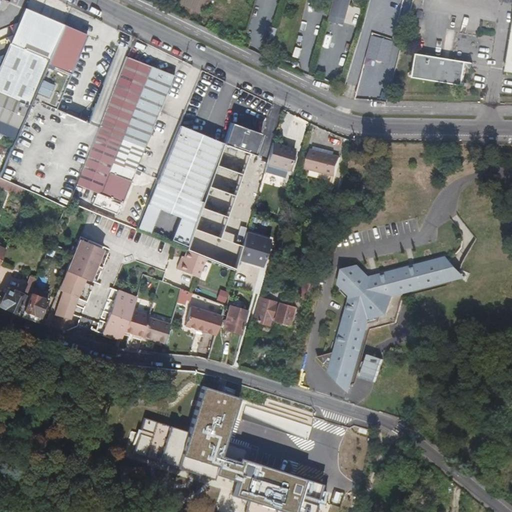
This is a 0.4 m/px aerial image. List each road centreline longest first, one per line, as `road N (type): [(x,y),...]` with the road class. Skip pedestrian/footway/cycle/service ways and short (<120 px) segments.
road 1 (residential): [(503,511),(417,441),(375,418),(190,362),(113,356),(0,315)]
road 2 (tertiary): [(511,130),(358,128),(87,0)]
